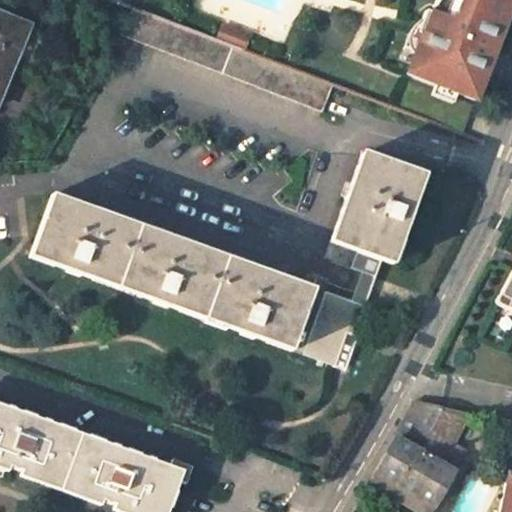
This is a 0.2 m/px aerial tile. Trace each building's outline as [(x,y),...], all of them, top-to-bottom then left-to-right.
[(403,74),(472,101),(510,0),(436,0),(431,17),(421,12),(413,34),(418,36),(406,66),(403,74)] [(129,8),(114,34),(320,112),(331,86),(243,52),(215,42),(129,8)] [(0,92),(28,24),(0,13),(0,92)] [(251,31),(222,21),(215,42),(243,52),(251,31)] [(359,155),(328,242),(354,252),(379,261),(389,265),(421,177),(359,155)] [(107,289),(128,226),(39,196),(18,259),(107,289)] [(193,319),(216,256),(128,226),(107,289),(193,319)] [(354,252),(349,266),(361,270),(374,274),(379,261),(354,252)] [(305,286),(216,256),(193,319),(282,351),(283,348),(304,292),(305,286)] [(511,264),(511,267),(492,303),(511,312),(511,264)] [(369,287),(374,274),(361,270),(348,302),(362,307),(369,287)] [(283,348),(300,354),(321,298),(304,292),(283,348)] [(321,298),(300,354),(331,365),(343,332),(352,335),(362,307),(348,302),(323,293),(321,298)] [(0,465),(6,468),(7,464),(20,469),(18,473),(99,503),(100,498),(112,503),(110,507),(122,511),(164,511),(182,468),(0,399),(0,465)] [(372,473),(432,506),(452,471),(451,470),(463,449),(451,442),(467,415),(412,402),(372,473)] [(511,511),(511,476),(505,475),(496,511),(511,511)]
